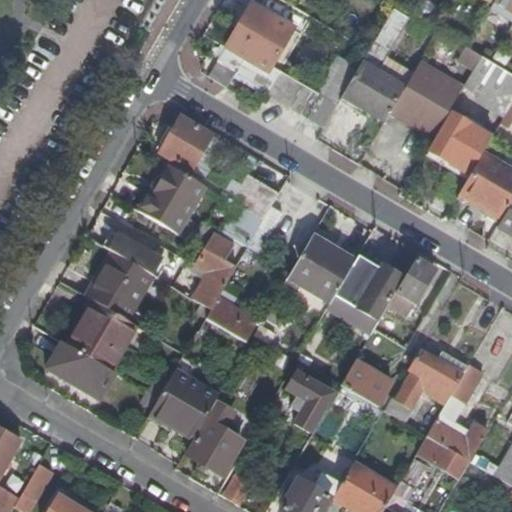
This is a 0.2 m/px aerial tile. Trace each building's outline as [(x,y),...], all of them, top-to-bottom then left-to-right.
[(511,0),(495,0),(490,9),(511,21),(511,0)] [(236,75),(325,127),(342,97),(360,67),(337,55),(316,93),(272,68),(294,28),(251,4),(219,60),(238,71),(236,75)] [(389,50),(375,42),(370,50),(360,67),(342,97),(386,122),(391,112),(405,89),(376,72),(389,50)] [(460,63),(473,71),(482,56),(469,48),(460,63)] [(464,87),(479,95),(507,112),(508,110),(511,104),(511,74),(497,65),(482,56),(473,71),(465,85),(464,87)] [(238,71),(219,60),(209,76),(229,87),(236,75),(238,71)] [(465,85),(422,60),(405,89),(391,112),(434,138),(464,87),(465,85)] [(453,116),(465,122),(470,113),(458,107),(453,116)] [(465,122),(453,116),(451,114),(430,151),(449,162),(470,125),(465,122)] [(191,173),(212,136),(180,117),(159,154),(191,173)] [(470,125),(449,162),(458,167),(479,131),(470,125)] [(492,138),(479,131),(458,167),(471,174),(483,153),(491,140),(492,138)] [(511,151),(491,140),(483,153),(471,174),(459,194),(502,220),(511,203),(511,151)] [(153,194),(168,167),(165,165),(150,193),(153,194)] [(47,186),(51,180),(28,167),(25,173),(47,186)] [(153,194),(150,193),(138,213),(178,236),(207,189),(168,167),(153,194)] [(252,216),(263,222),(272,208),(279,195),(249,177),(239,194),(229,188),(223,199),(233,204),(252,216)] [(511,203),(502,220),(498,227),(511,234),(511,203)] [(284,215),(272,208),(263,222),(248,249),(260,256),(284,215)] [(210,214),(204,223),(214,229),(229,238),(234,229),(210,214)] [(252,216),(237,242),(248,249),(263,222),(252,216)] [(203,248),(214,229),(204,223),(193,243),(203,248)] [(116,236),(108,251),(114,254),(153,277),(161,262),(116,236)] [(209,273),(193,301),(211,311),(218,300),(235,270),(224,263),(232,248),(214,237),(197,266),(209,273)] [(288,279),(331,304),(335,297),(356,263),(312,237),(288,279)] [(127,322),(153,277),(114,254),(88,299),(92,302),(96,304),(127,322)] [(335,297),(378,323),(382,316),(405,276),(372,258),(369,264),(358,258),(356,263),(335,297)] [(434,272),(415,260),(405,276),(382,316),(401,328),(434,272)] [(257,324),(218,300),(211,311),(251,335),(257,324)] [(81,329),(96,304),(92,302),(78,327),(80,329),(81,329)] [(124,347),(135,327),(127,322),(96,304),(81,329),(80,329),(69,348),(109,371),(117,358),(124,347)] [(206,320),(246,344),(251,335),(211,311),(206,320)] [(133,352),(145,332),(135,327),(124,347),(133,352)] [(99,401),(115,374),(109,371),(69,348),(63,344),(47,370),(99,401)] [(462,378),(438,363),(421,353),(410,371),(412,373),(395,402),(411,412),(423,393),(445,406),(450,397),(462,378)] [(321,373),(326,365),(309,355),(305,364),(321,373)] [(438,363),(462,378),(467,369),(442,355),(438,363)] [(300,371),(303,365),(297,362),(294,367),(300,371)] [(390,382),(355,362),(340,387),(359,398),(364,390),(380,399),(390,382)] [(483,376),(468,367),(467,369),(462,378),(450,397),(465,406),(483,376)] [(219,397),(176,371),(170,381),(159,400),(151,414),(194,439),(204,421),(215,403),(219,397)] [(160,374),(148,394),(159,400),(170,381),(160,374)] [(311,433),(332,396),(296,374),(286,391),(297,397),(291,408),(298,412),(292,422),(311,433)] [(411,412),(395,402),(387,415),(403,424),(411,412)] [(197,441),(187,458),(223,478),(232,460),(230,458),(240,442),(222,432),(233,414),(215,403),(204,421),(194,439),(197,441)] [(466,441),(471,432),(441,413),(435,423),(466,441)] [(194,439),(151,414),(150,416),(192,442),(194,439)] [(475,426),(471,432),(466,441),(435,423),(426,438),(428,439),(467,462),(470,463),(487,433),(475,426)] [(0,511),(12,511),(14,510),(18,502),(0,491),(0,477),(20,443),(0,431),(0,511)] [(467,462),(428,439),(428,440),(427,440),(426,440),(425,440),(419,450),(421,451),(451,469),(444,480),(455,487),(468,465),(467,464),(467,463),(467,462)] [(511,451),(501,470),(496,479),(498,480),(511,488),(511,451)] [(489,462),(483,471),(496,479),(501,470),(489,462)] [(382,511),(396,490),(353,464),(331,501),(349,511),(382,511)] [(492,490),(497,482),(469,464),(468,465),(455,487),(452,494),(451,495),(462,501),(469,489),(486,499),(492,490)] [(31,511),(53,475),(39,467),(18,502),(14,510),(16,511),(31,511)] [(237,474),(223,498),(238,507),(252,483),(237,474)] [(511,488),(498,480),(497,482),(492,490),(507,499),(511,489),(511,488)] [(280,511),(321,511),(329,500),(297,481),(280,511)] [(81,511),(58,498),(50,511),(81,511)] [(122,511),(123,511),(110,503),(105,511),(122,511)]
